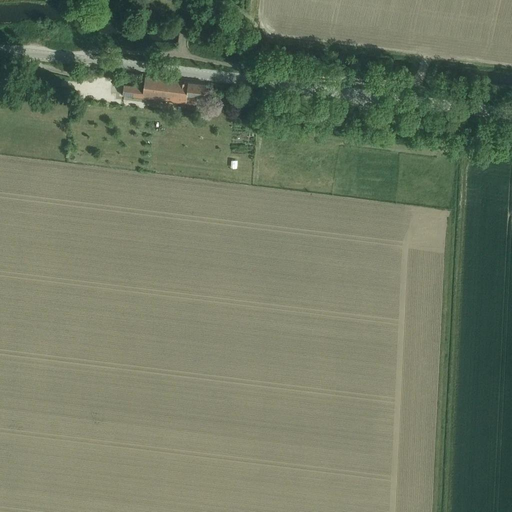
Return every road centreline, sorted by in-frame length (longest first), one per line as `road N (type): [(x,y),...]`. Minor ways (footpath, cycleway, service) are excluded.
road 1 (secondary): [(511,114),(0,50)]
road 2 (track): [(492,156),(465,153),(448,511)]
road 3 (track): [(349,94),(414,125),(494,135),(492,156),(511,159)]
road 4 (track): [(285,86),(316,79),(410,86),(428,52)]
